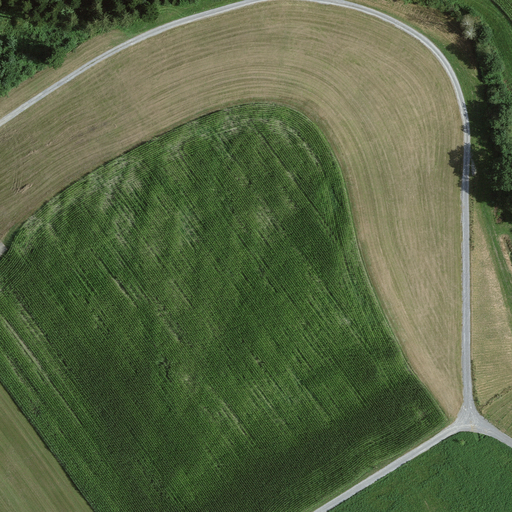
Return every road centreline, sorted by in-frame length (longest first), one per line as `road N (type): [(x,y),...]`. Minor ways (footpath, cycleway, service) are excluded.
road 1 (track): [(316,511),(464,414),(467,128)]
road 2 (track): [(0,124),(116,50),(259,0)]
road 3 (track): [(321,0),(376,14),(433,48),(449,67),(467,128)]
